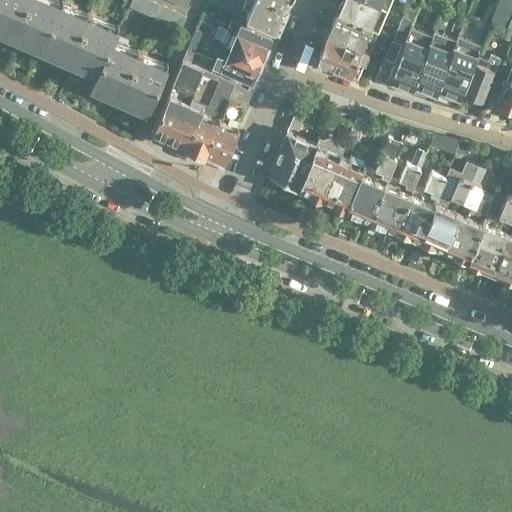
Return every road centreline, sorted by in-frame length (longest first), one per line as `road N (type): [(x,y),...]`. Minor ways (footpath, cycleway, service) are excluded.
road 1 (tertiary): [(210,237),(511,362)]
road 2 (tertiary): [(511,340),(218,216)]
road 3 (tertiary): [(218,216),(0,101)]
road 4 (residential): [(511,151),(286,66)]
road 5 (tertiary): [(0,134),(210,237)]
road 6 (residential): [(218,216),(286,66)]
